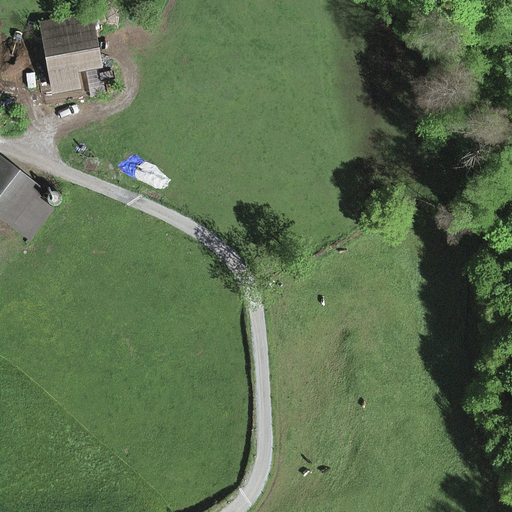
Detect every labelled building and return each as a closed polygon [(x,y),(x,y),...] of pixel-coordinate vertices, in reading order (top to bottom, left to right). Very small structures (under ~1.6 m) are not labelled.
[(73,85),(70,70),(101,65),(91,15),(44,23),(53,74),(55,73),(57,87),(73,85)] [(88,90),(107,87),(104,70),(85,74),(88,90)] [(0,211),(16,223),(35,198),(42,189),(0,156),(0,211)] [(47,202),(52,207),(58,206),(62,201),(60,195),(54,192),(49,195),(47,202)] [(35,198),(16,223),(33,236),(52,210),(35,198)]
